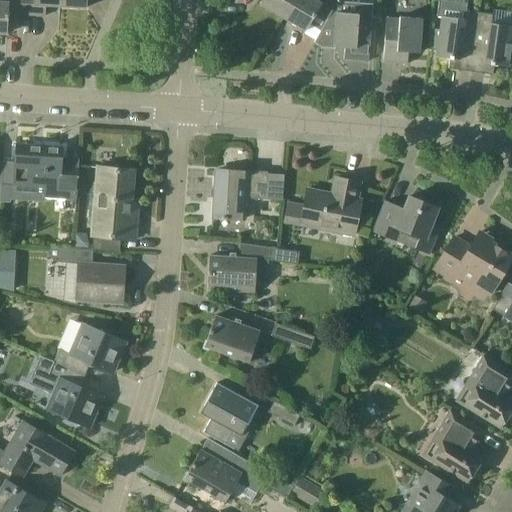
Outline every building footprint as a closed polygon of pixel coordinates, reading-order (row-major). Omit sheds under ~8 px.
[(0,0),(0,32),(8,33),(9,14),(21,14),(21,0),(0,0)] [(21,0),(21,14),(45,16),(46,5),(60,6),(60,0),(21,0)] [(283,17),(293,0),(262,0),(260,3),(283,17)] [(293,0),(283,17),(306,30),(316,13),(327,20),(338,0),(293,0)] [(344,59),(369,61),(374,3),(339,0),(338,0),(327,20),(314,42),(321,46),(334,47),(334,46),(345,47),(344,59)] [(438,0),(436,16),(441,17),(436,56),(450,58),(449,68),(471,71),(479,13),(466,11),(467,3),(444,0),(438,0)] [(492,14),(479,13),(471,71),(493,75),(494,64),(508,66),(511,36),(511,25),(491,23),(492,14)] [(386,18),(383,62),(408,64),(409,52),(419,52),(422,18),(399,17),(399,19),(386,18)] [(15,158),(3,157),(1,179),(14,180),(13,185),(44,187),(43,197),(76,199),(79,168),(62,167),(63,147),(42,146),(41,151),(16,149),(15,158)] [(130,214),(134,171),(102,168),(99,207),(95,207),(92,235),(135,239),(137,214),(130,214)] [(245,219),(247,199),(266,200),(268,174),(215,171),(212,217),(245,219)] [(354,235),(361,200),(357,199),(361,182),(336,177),(332,194),(307,189),(304,206),(289,203),(285,221),(354,235)] [(373,230),(433,254),(445,222),(434,218),(438,207),(410,196),(404,209),(384,201),(373,230)] [(379,203),(366,200),(363,213),(377,215),(379,203)] [(88,247),(89,243),(86,233),(76,232),(75,246),(88,247)] [(454,237),(435,268),(452,279),(455,273),(474,285),(478,278),(494,288),(511,258),(511,255),(489,241),(487,245),(476,238),(470,247),(454,237)] [(125,266),(92,264),(93,249),(49,246),(49,253),(56,261),(67,262),(64,299),(76,303),(76,299),(122,303),(125,266)] [(271,248),(269,261),(298,265),(300,252),(271,248)] [(257,258),(239,256),(210,255),(208,290),(255,292),(257,258)] [(370,272),(367,268),(361,269),(360,274),(364,278),(369,277),(370,272)] [(335,274),(334,290),(346,291),(347,275),(335,274)] [(511,321),(511,297),(503,292),(493,310),(511,321)] [(420,313),(427,303),(413,294),(407,305),(420,313)] [(249,363),(260,330),(216,315),(205,348),(249,363)] [(72,319),(54,361),(85,375),(90,363),(113,372),(126,342),(72,319)] [(274,322),(270,335),(310,349),(314,336),(274,322)] [(463,405),(501,428),(511,410),(511,400),(505,396),(511,384),(511,372),(484,355),(470,378),(477,383),(463,405)] [(85,375),(54,361),(49,374),(60,379),(47,409),(90,427),(103,396),(80,387),(85,375)] [(234,449),(258,405),(217,383),(200,413),(211,419),(204,432),(234,449)] [(293,425),(299,414),(274,400),(268,411),(293,425)] [(472,450),(484,430),(451,410),(436,433),(444,437),(430,459),(468,482),(483,457),(472,450)] [(24,420),(5,452),(0,448),(0,463),(22,477),(33,459),(61,476),(75,452),(47,435),(48,434),(24,420)] [(257,493),(262,484),(286,498),(293,487),(237,455),(230,466),(202,449),(184,479),(225,503),(237,482),(257,493)] [(448,498),(455,487),(426,470),(419,483),(424,486),(408,511),(455,511),(460,505),(448,498)] [(326,492),(301,477),(292,492),(316,508),(326,492)] [(0,511),(39,511),(45,503),(6,481),(0,492),(0,511)]
